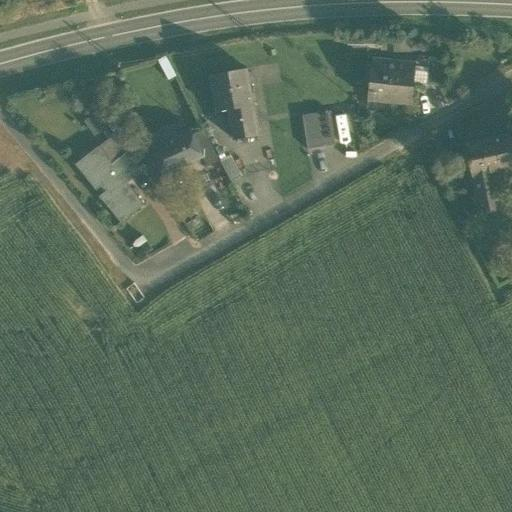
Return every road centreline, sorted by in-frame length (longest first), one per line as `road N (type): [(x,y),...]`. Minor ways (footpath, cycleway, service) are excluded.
road 1 (track): [(511,75),(167,275),(144,280),(0,114)]
road 2 (secondary): [(511,5),(279,8),(0,63)]
